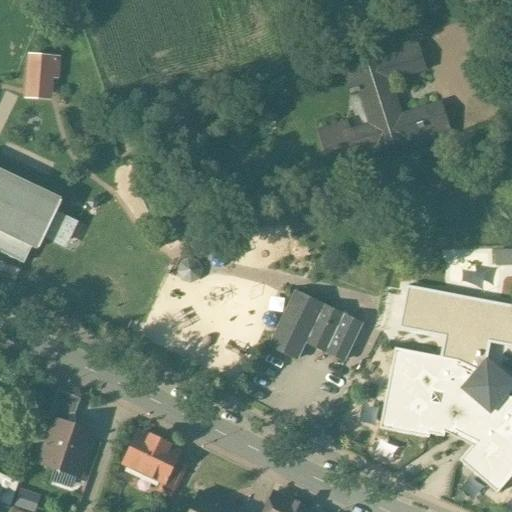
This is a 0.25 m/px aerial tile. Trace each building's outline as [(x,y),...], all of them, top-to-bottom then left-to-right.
[(418,48),(384,59),(355,68),(355,69),(347,72),(353,91),(352,91),(353,94),(361,92),(372,127),(350,134),(347,123),(326,129),(335,158),(376,145),(378,150),(407,140),(407,139),(447,126),(440,104),(401,117),(389,80),(424,69),(418,48)] [(55,57),(26,55),(24,99),(54,101),(55,57)] [(60,206),(0,175),(0,257),(22,269),(32,249),(37,251),(60,206)] [(361,325),(295,293),(270,346),(297,360),(305,342),(344,361),(361,325)] [(383,306),(376,321),(388,327),(395,312),(383,306)] [(511,474),(511,399),(508,397),(491,416),(459,389),(476,370),(457,362),(394,351),(380,430),(429,439),(429,436),(442,437),(443,432),(473,448),(461,461),(497,491),(511,474)] [(511,382),(486,359),(476,370),(459,389),(491,416),(508,397),(511,392),(511,382)] [(81,399),(58,389),(48,419),(55,422),(56,420),(67,424),(71,413),(75,414),(81,399)] [(67,424),(56,420),(55,422),(41,463),(58,469),(64,466),(79,472),(92,433),(67,424)] [(150,439),(139,434),(125,464),(163,482),(164,482),(175,460),(178,453),(167,448),(168,445),(151,437),(150,439)] [(336,439),(327,435),(325,439),(334,444),(336,439)] [(175,460),(164,482),(163,482),(159,490),(172,496),(186,465),(175,460)] [(215,501),(198,493),(189,511),(231,511),(214,504),(215,501)] [(313,511),(274,494),(273,493),(273,494),(273,495),(264,511),(313,511)]
